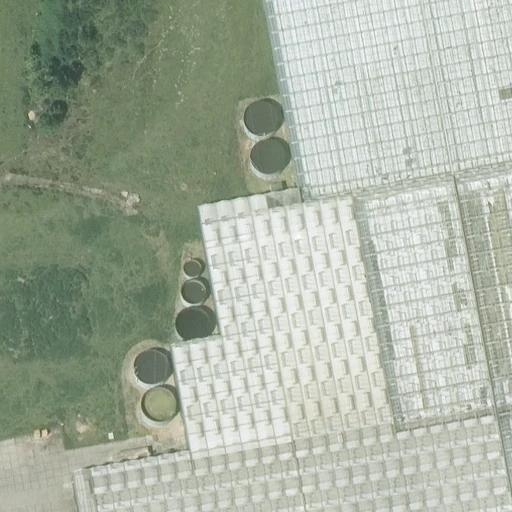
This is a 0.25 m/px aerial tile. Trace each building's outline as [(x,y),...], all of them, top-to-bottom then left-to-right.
[(511,511),(511,0),(258,0),(298,218),(250,227),(246,207),(231,210),(235,230),(199,236),(219,345),(170,354),(189,461),(72,482),(76,511),(511,511)] [(258,104),(244,122),(263,136),(276,117),(258,104)] [(285,154),(261,141),(249,163),(273,176),(285,154)] [(180,291),(189,309),(207,299),(197,281),(180,291)] [(133,363),(143,386),(167,375),(156,352),(133,363)]
